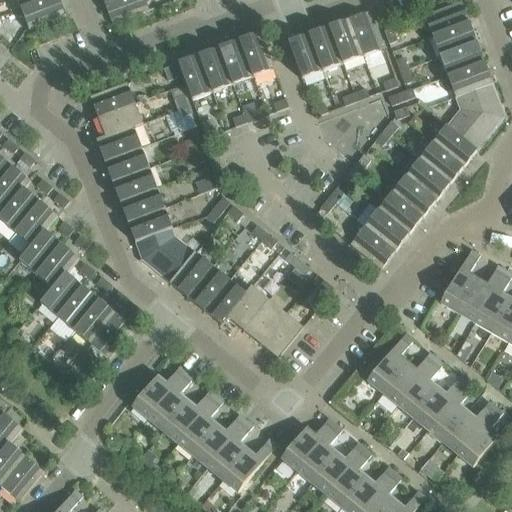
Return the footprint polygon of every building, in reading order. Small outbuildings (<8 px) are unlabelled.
[(52,0),(17,0),(21,11),(52,0)] [(66,19),(58,0),(52,0),(21,11),(29,32),(66,19)] [(148,14),(142,0),(119,0),(103,6),(111,28),(148,14)] [(469,26),(462,6),(425,20),(432,40),(469,26)] [(385,51),(371,14),(350,22),(364,59),(385,51)] [(364,59),(350,22),(329,30),(343,67),(364,59)] [(477,46),(469,26),(432,40),(440,60),(477,46)] [(343,67),(329,30),(308,38),(322,75),(343,67)] [(398,43),(393,31),(385,34),(389,46),(398,43)] [(275,72),(261,35),(241,43),(254,80),(275,72)] [(322,75),(308,38),(288,45),(301,83),(322,75)] [(254,80),(241,43),(220,51),(234,88),(254,80)] [(485,67),(477,46),(440,60),(448,81),(485,67)] [(234,88),(220,51),(199,59),(213,96),(234,88)] [(213,96),(199,59),(178,66),(192,103),(213,96)] [(408,72),(404,60),(396,63),(400,75),(408,72)] [(493,87),(485,67),(448,81),(456,101),(493,87)] [(177,80),(172,68),(164,71),(169,83),(177,80)] [(413,84),(409,72),(408,72),(400,75),(405,87),(413,84)] [(398,89),(395,80),(383,85),(386,93),(398,89)] [(135,106),(127,86),(91,100),(98,120),(135,106)] [(477,155),(505,120),(493,87),(456,101),(460,113),(446,130),(477,155)] [(369,100),(366,91),(354,96),(357,104),(369,100)] [(416,99),(413,92),(401,96),(404,104),(416,99)] [(357,104),(354,96),(342,100),(345,108),(357,104)] [(404,104),(401,96),(389,100),(392,108),(404,104)] [(188,110),(183,98),(175,102),(180,113),(188,110)] [(289,110),(286,102),(273,106),(277,114),(289,110)] [(143,128),(135,107),(135,106),(98,120),(106,140),(120,134),(120,136),(134,131),(143,128)] [(328,115),(325,106),(313,111),(316,119),(328,115)] [(409,117),(406,109),(394,114),(397,122),(409,117)] [(193,121),(188,110),(180,113),(185,125),(193,121)] [(260,121),(257,113),(245,117),(248,126),(260,121)] [(248,126),(245,117),(233,122),(236,130),(248,126)] [(390,140),(398,129),(392,124),(383,134),(390,140)] [(219,137),(216,128),(204,133),(207,141),(219,137)] [(477,155),(446,130),(432,147),(463,172),(477,155)] [(142,151),(134,131),(120,136),(120,134),(106,140),(96,143),(105,165),(142,151)] [(382,149),(390,140),(383,134),(376,143),(382,149)] [(204,150),(199,138),(191,141),(196,153),(204,150)] [(19,149),(9,142),(4,149),(14,156),(19,149)] [(463,172),(432,147),(419,163),(450,189),(463,172)] [(208,162),(204,150),(196,153),(200,165),(208,162)] [(149,171),(142,151),(105,165),(113,186),(149,171)] [(36,164),(26,156),(20,162),(30,170),(36,164)] [(363,173),(371,163),(364,157),(356,167),(363,173)] [(0,185),(13,171),(0,160),(0,185)] [(450,189),(419,163),(405,180),(436,205),(450,189)] [(355,182),(363,173),(356,167),(348,177),(355,182)] [(15,203),(25,191),(30,185),(13,171),(0,185),(0,210),(4,214),(14,202),(15,203)] [(157,191),(149,171),(113,186),(120,204),(157,191)] [(219,190),(214,178),(206,181),(211,193),(219,190)] [(436,205),(405,180),(392,197),(423,222),(436,205)] [(53,190),(43,182),(37,189),(47,197),(53,190)] [(0,222),(16,236),(42,205),(25,191),(15,203),(14,202),(4,214),(0,218),(0,222)] [(164,210),(157,191),(120,204),(127,224),(164,210)] [(335,206),(344,196),(337,191),(329,201),(335,206)] [(70,204),(60,196),(54,203),(64,211),(70,204)] [(423,222),(392,197),(378,213),(409,239),(423,222)] [(222,216),(230,206),(223,200),(215,210),(222,216)] [(328,216),(335,206),(329,201),(321,210),(328,216)] [(46,233),(58,219),(42,205),(16,236),(32,248),(38,240),(40,241),(46,233)] [(244,217),(234,209),(228,215),(238,224),(244,217)] [(172,231),(164,210),(127,224),(135,245),(172,231)] [(214,225),(222,216),(215,210),(207,220),(214,225)] [(409,239),(378,213),(365,230),(395,255),(409,239)] [(74,232),(64,224),(59,231),(69,239),(74,232)] [(267,236),(258,228),(252,235),(262,243),(267,236)] [(395,255),(365,230),(351,247),(382,272),(395,255)] [(171,286),(196,256),(175,238),(172,231),(135,245),(141,262),(171,286)] [(38,278),(63,247),(46,233),(40,241),(38,240),(32,248),(20,263),(38,278)] [(278,244),(267,236),(262,243),(272,251),(278,244)] [(91,246),(81,238),(76,245),(85,253),(91,246)] [(67,276),(80,261),(63,247),(38,278),(53,290),(59,283),(61,284),(67,276)] [(458,317),(478,282),(469,277),(480,258),(472,253),(440,306),(458,317)] [(189,301),(214,271),(196,256),(171,286),(189,301)] [(301,264),(291,256),(286,262),(296,270),(301,264)] [(311,272),(301,264),(296,270),(305,278),(311,272)] [(96,274),(86,266),(80,273),(90,281),(96,274)] [(474,326),(506,273),(498,268),(487,287),(478,282),(458,317),(474,326)] [(205,315),(230,284),(214,271),(189,301),(205,315)] [(491,336),(511,302),(502,296),(511,280),(511,276),(506,273),(474,326),(491,336)] [(59,320),(83,290),(67,276),(61,284),(59,283),(53,290),(40,305),(59,320)] [(112,288),(102,280),(97,287),(107,295),(112,288)] [(334,291),(325,283),(319,290),(329,298),(334,291)] [(236,308),(245,296),(230,284),(205,315),(221,328),(228,320),(237,309),(236,308)] [(244,333),(269,303),(252,288),(245,296),(236,308),(237,309),(228,320),(244,333)] [(75,334),(100,304),(83,290),(59,320),(75,334)] [(129,302),(120,294),(114,301),(124,309),(129,302)] [(507,346),(511,338),(511,302),(491,336),(507,346)] [(261,347),(286,317),(269,303),(244,333),(261,347)] [(92,348),(117,317),(100,304),(75,334),(92,348)] [(146,316),(136,308),(131,314),(141,323),(146,316)] [(109,362),(134,331),(117,317),(92,348),(109,362)] [(278,361),(303,331),(286,317),(261,347),(278,361)] [(383,397),(408,366),(400,359),(414,343),(406,336),(367,384),(383,397)] [(398,409),(437,361),(430,355),(416,372),(408,366),(383,397),(398,409)] [(413,421),(438,390),(430,384),(444,367),(437,361),(398,409),(413,421)] [(148,423),(187,375),(181,369),(167,386),(158,379),(133,410),(148,423)] [(163,435),(188,404),(180,397),(194,380),(187,375),(148,423),(163,435)] [(428,433),(467,385),(460,380),(446,397),(438,390),(413,421),(428,433)] [(443,445),(468,415),(460,408),(474,391),(467,385),(428,433),(443,445)] [(178,447),(217,399),(210,393),(196,410),(188,404),(163,435),(178,447)] [(193,459),(218,428),(210,422),(224,405),(217,399),(178,447),(193,459)] [(457,458),(496,410),(489,404),(476,421),(468,415),(443,445),(457,458)] [(473,470),(498,439),(490,432),(504,415),(496,410),(457,458),(473,470)] [(11,446),(23,432),(5,417),(0,423),(0,461),(12,447),(11,446)] [(208,471),(247,423),(240,418),(226,435),(218,428),(193,459),(208,471)] [(297,474),(336,427),(329,421),(315,438),(307,431),(282,462),(297,474)] [(222,483),(248,452),(240,446),(254,429),(247,423),(208,471),(222,483)] [(312,487),(337,456),(329,449),(343,432),(336,427),(297,474),(312,487)] [(238,496),(272,454),(277,448),(269,441),(255,458),(248,452),(222,483),(238,496)] [(327,499),(366,451),(359,445),(345,462),(337,456),(312,487),(327,499)] [(0,490),(2,491),(28,461),(12,447),(0,461),(0,490)] [(342,511),(367,480),(359,473),(373,456),(366,451),(327,499),(342,511)] [(18,505),(44,474),(28,461),(2,491),(18,505)] [(443,472),(430,462),(422,472),(435,482),(443,472)] [(343,511),(365,511),(396,475),(389,469),(375,486),(367,480),(342,511),(343,511)] [(390,511),(397,504),(389,498),(403,481),(396,475),(365,511),(390,511)] [(72,511),(83,498),(76,492),(59,511),(72,511)] [(416,511),(426,500),(418,493),(405,510),(397,504),(390,511),(416,511)]
